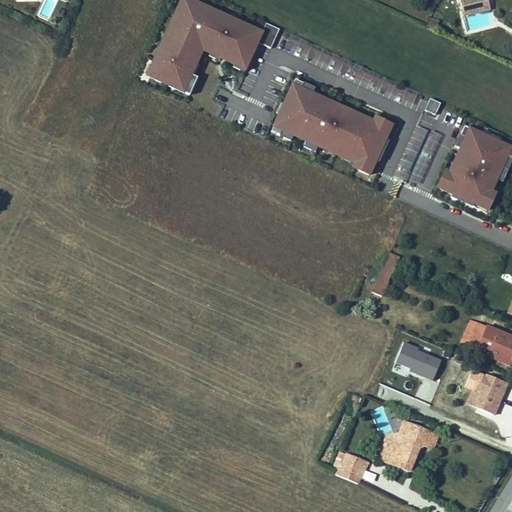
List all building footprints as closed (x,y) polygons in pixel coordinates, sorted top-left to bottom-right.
[(43,0),(37,13),(50,19),(58,0),(43,0)] [(180,0),(146,76),(189,95),(197,78),(187,74),(192,63),(195,65),(202,51),(210,54),(211,51),(221,55),(220,59),(234,65),(235,62),(246,67),(257,43),(270,49),(278,31),(265,25),(262,33),(188,0),(180,0)] [(479,0),(476,0),(460,4),(463,16),(490,10),(488,3),(481,5),(479,0)] [(429,18),(427,25),(435,27),(437,20),(429,18)] [(294,80),(282,106),(286,107),(282,116),(278,114),(270,132),(279,136),(281,131),(293,136),(294,133),(307,138),(305,141),(317,147),(320,142),(330,146),(329,148),(346,155),(347,154),(356,158),(352,168),(372,177),(378,162),(375,161),(384,140),(387,141),(394,127),(374,118),(371,127),(361,123),(362,121),(345,113),(346,111),(336,107),(335,109),(310,99),(312,94),(300,89),(303,84),(294,80)] [(434,114),(440,102),(429,98),(424,110),(434,114)] [(511,157),(511,148),(463,127),(459,136),(464,138),(457,155),(459,156),(455,165),(457,166),(453,175),(445,172),(437,188),(452,195),(453,192),(473,201),(472,204),(487,211),(495,194),(488,191),(494,178),(496,180),(501,168),(499,167),(504,156),(511,159),(511,157)] [(398,258),(389,254),(382,269),(392,273),(398,258)] [(392,273),(382,269),(372,293),(381,297),(392,273)] [(460,345),(476,352),(486,328),(470,322),(460,345)] [(486,328),(476,352),(511,366),(511,338),(486,328)] [(432,380),(441,358),(402,343),(393,364),(432,380)] [(507,384),(486,375),(482,385),(476,400),(483,403),(480,410),(493,416),(507,384)] [(476,382),(466,404),(480,410),(483,403),(476,400),(482,385),(476,382)] [(422,438),(425,430),(405,422),(400,435),(398,434),(395,433),(387,436),(381,454),(384,455),(382,461),(409,472),(418,448),(425,445),(422,438)] [(438,435),(425,430),(422,438),(425,445),(433,448),(438,435)] [(360,478),(366,463),(346,455),(340,470),(360,478)]
